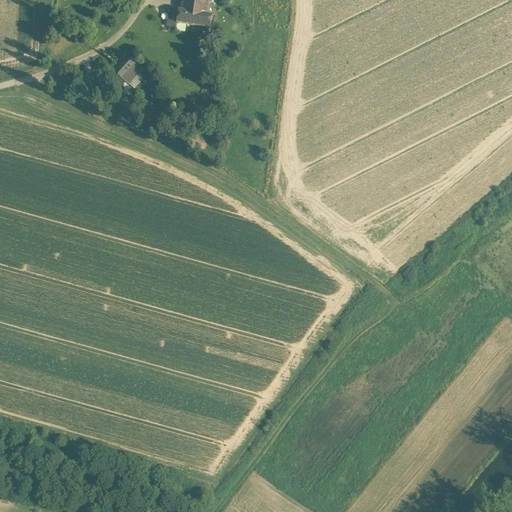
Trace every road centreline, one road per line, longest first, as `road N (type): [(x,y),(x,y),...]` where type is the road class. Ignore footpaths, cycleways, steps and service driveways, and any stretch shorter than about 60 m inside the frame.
road 1 (track): [(390,296),(236,179),(6,84)]
road 2 (track): [(0,86),(106,48),(146,0)]
